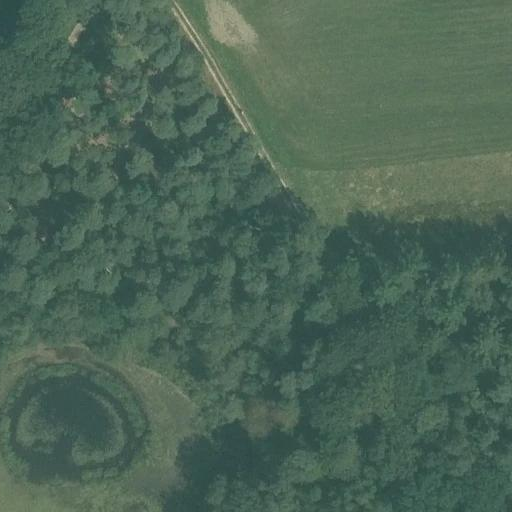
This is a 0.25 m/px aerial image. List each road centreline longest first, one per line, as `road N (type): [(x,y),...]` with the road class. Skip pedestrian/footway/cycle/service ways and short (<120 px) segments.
road 1 (track): [(471,511),(167,0)]
road 2 (track): [(0,146),(99,0)]
